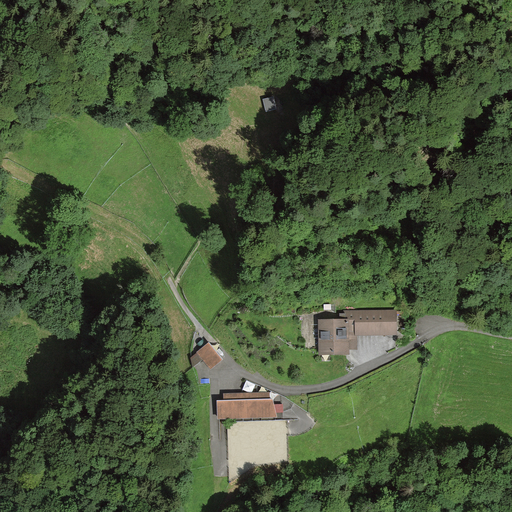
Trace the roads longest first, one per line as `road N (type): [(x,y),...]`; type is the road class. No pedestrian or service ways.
road 1 (residential): [(511,335),(446,327),(341,382),(276,391),(227,361),(168,277)]
road 2 (track): [(0,167),(126,231),(168,277)]
